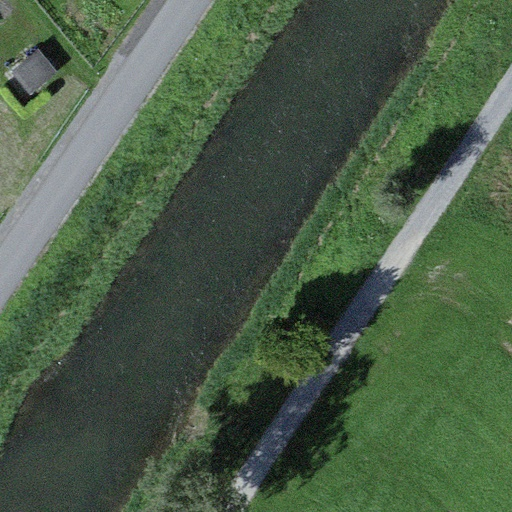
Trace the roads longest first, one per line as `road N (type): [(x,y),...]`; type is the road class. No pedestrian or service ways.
road 1 (track): [(511,92),(229,511)]
road 2 (unclassified): [(0,298),(205,0)]
